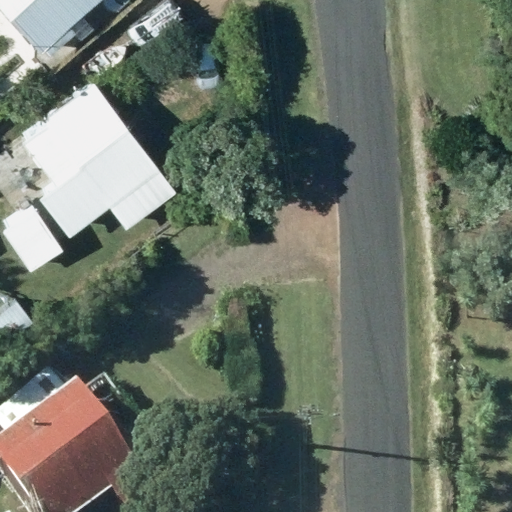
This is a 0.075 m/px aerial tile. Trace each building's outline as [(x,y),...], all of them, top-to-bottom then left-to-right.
[(0,0),(0,7),(45,57),(106,0),(0,0)] [(224,50),(192,50),(191,105),(223,106),(224,50)] [(174,196),(93,86),(20,139),(60,192),(39,208),(67,244),(109,211),(124,232),(174,196)] [(20,195),(0,208),(0,227),(26,268),(55,251),(20,195)] [(93,237),(69,256),(92,286),(116,267),(93,237)] [(80,413),(0,472),(0,490),(16,511),(112,511),(113,511),(151,511),(134,489),(138,488),(80,413)]
